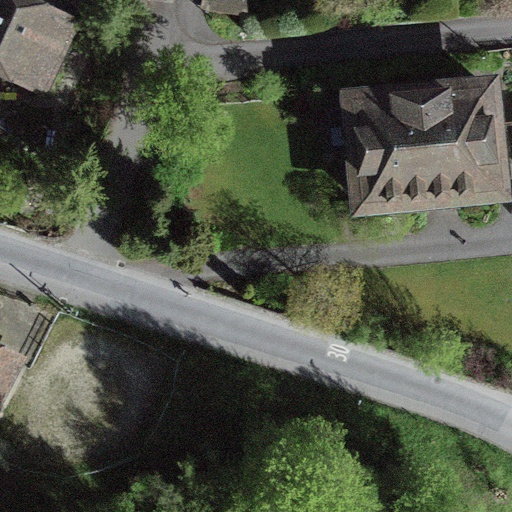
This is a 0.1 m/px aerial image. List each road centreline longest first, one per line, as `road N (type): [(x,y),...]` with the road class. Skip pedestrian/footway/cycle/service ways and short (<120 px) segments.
road 1 (residential): [(71,279),(339,363),(511,428)]
road 2 (residential): [(71,279),(139,74)]
